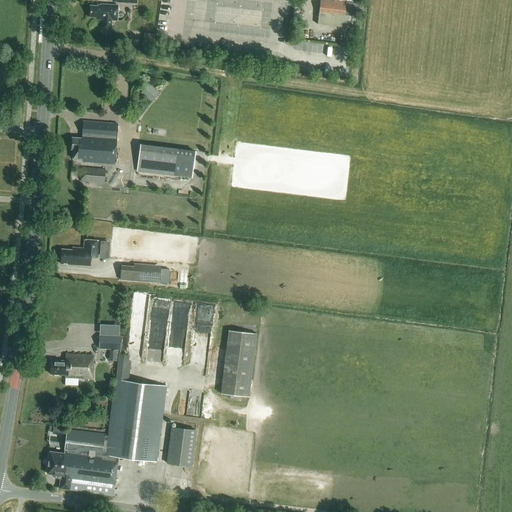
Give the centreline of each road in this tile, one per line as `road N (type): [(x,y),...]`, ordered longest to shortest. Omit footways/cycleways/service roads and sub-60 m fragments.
road 1 (secondary): [(0,447),(36,204),(49,0)]
road 2 (unclassified): [(0,489),(148,511)]
